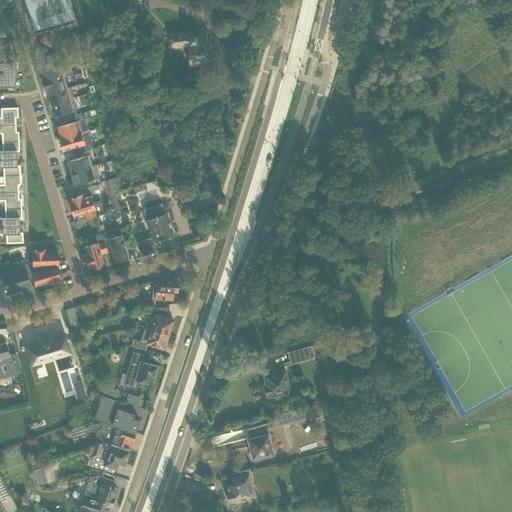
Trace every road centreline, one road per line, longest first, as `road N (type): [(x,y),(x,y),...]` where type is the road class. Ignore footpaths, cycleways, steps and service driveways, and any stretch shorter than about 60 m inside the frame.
road 1 (residential): [(161,511),(248,267),(297,162),(325,72),(316,32)]
road 2 (secondary): [(296,10),(218,296)]
road 3 (secondary): [(218,296),(239,267),(316,32)]
road 4 (residential): [(212,256),(123,511)]
road 5 (unclassified): [(272,35),(212,256)]
road 6 (secondary): [(146,511),(218,296)]
road 7 (residential): [(81,291),(24,100),(0,101)]
road 8 (residential): [(81,291),(172,260),(212,256)]
